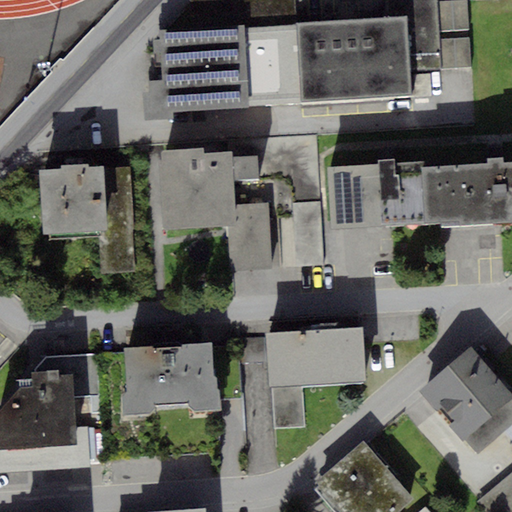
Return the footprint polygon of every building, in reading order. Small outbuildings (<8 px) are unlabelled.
[(294,0),(189,0),(191,31),(153,32),(155,81),(142,81),(144,121),(171,120),(171,113),(249,109),(248,104),(409,97),(408,71),(440,69),(437,1),(436,0),(384,0),(385,18),(295,22),(294,0)] [(437,1),(440,69),(469,68),(466,0),(437,1)] [(431,95),(429,72),(412,73),(414,97),(431,95)] [(203,149),(160,152),(164,230),(227,226),(230,272),(272,270),(269,203),(236,205),(235,181),(259,180),(258,157),(233,158),(232,152),(203,154),(203,149)] [(456,166),(459,226),(511,222),(511,163),(505,164),(504,158),(487,159),(488,164),(456,166)] [(442,227),(459,226),(456,166),(423,168),(422,162),(394,164),(394,160),(378,161),(378,164),(328,167),(331,227),(384,224),(384,226),(441,224),(442,227)] [(89,163),(61,165),(62,169),(39,171),(43,234),(98,232),(106,231),(103,169),(103,167),(89,168),(89,163)] [(130,167),(103,169),(106,231),(98,232),(100,273),(135,271),(130,167)] [(320,201),(294,203),(295,217),(280,218),(284,268),(324,266),(320,201)] [(301,384),(366,381),(364,328),(338,330),(337,324),(311,325),(311,331),(267,333),(270,386),(272,386),(301,384)] [(211,343),(124,348),(127,393),(122,393),(123,416),(149,415),(154,409),(155,406),(188,404),(188,407),(194,412),(221,411),(220,390),(217,389),(217,378),(213,378),(211,343)] [(511,425),(511,393),(471,347),(420,390),(477,456),(504,433),(511,425)] [(44,358),(32,373),(58,370),(59,376),(73,375),(74,397),(100,395),(99,354),(44,358)] [(58,370),(32,373),(32,388),(20,389),(0,411),(0,472),(90,466),(88,428),(76,429),(74,397),(73,375),(59,376),(58,370)] [(303,428),(301,384),(272,386),(274,429),(303,428)] [(398,511),(413,499),(364,442),(316,482),(321,487),(316,491),(333,511),(398,511)] [(485,511),(511,511),(511,474),(478,504),(485,511)]
